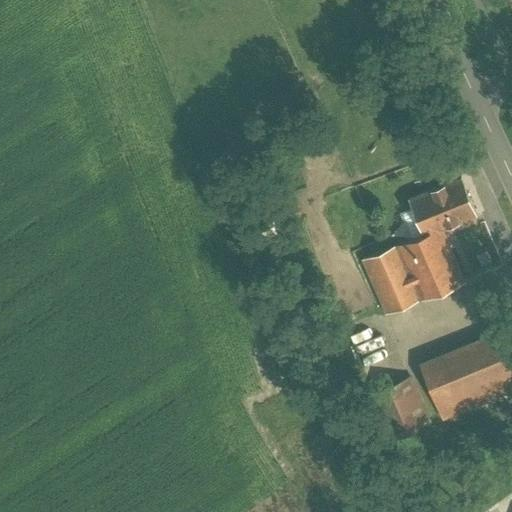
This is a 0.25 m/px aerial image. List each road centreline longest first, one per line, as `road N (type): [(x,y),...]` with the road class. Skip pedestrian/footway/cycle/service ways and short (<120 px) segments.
road 1 (tertiary): [(511,177),(430,0)]
road 2 (unknown): [(511,293),(363,370)]
